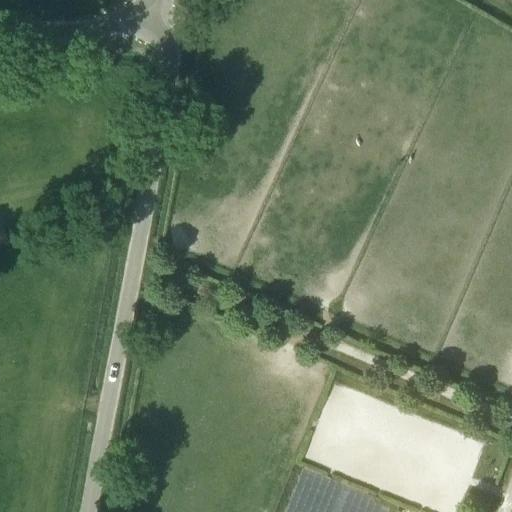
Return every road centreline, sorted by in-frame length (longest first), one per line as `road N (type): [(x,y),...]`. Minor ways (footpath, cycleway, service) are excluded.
road 1 (unclassified): [(91,511),(170,60),(149,5)]
road 2 (tertiary): [(0,31),(86,30),(149,5)]
